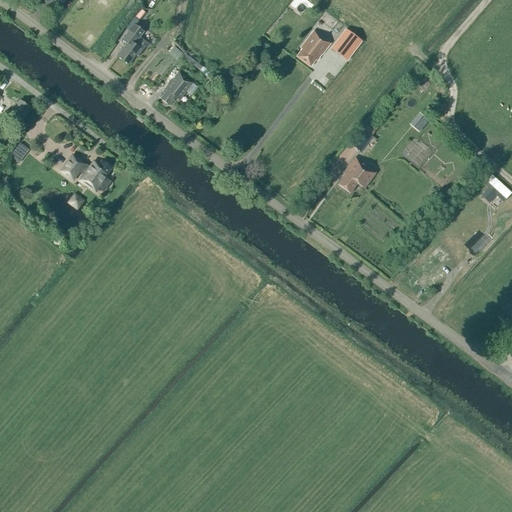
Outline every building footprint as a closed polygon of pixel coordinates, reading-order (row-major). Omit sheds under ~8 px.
[(299,14),(303,9),(294,2),(290,8),(299,14)] [(146,14),(140,10),(134,18),(139,22),(146,14)] [(309,23),(302,18),(297,24),(304,29),(309,23)] [(138,57),(148,43),(140,38),(144,32),(134,25),(122,41),(127,45),(117,57),(128,65),(135,55),(138,57)] [(361,42),(345,30),(331,49),(346,61),(361,42)] [(317,61),(320,58),(330,44),(313,31),(300,49),(302,50),(296,57),(310,68),(315,60),(317,61)] [(173,64),(182,54),(172,46),(163,56),(173,64)] [(179,101),(192,84),(179,73),(165,90),(167,91),(160,99),(169,106),(175,98),(179,101)] [(28,107),(20,102),(18,104),(16,102),(8,112),(9,113),(5,119),(16,127),(20,121),(21,121),(28,111),(26,110),(28,107)] [(424,127),(429,121),(419,113),(414,119),(424,127)] [(360,152),(372,137),(362,129),(350,145),(360,152)] [(29,150),(19,144),(10,157),(19,164),(29,150)] [(110,183),(105,179),(105,178),(104,178),(111,168),(102,161),(97,168),(92,164),(89,169),(84,166),(84,165),(72,156),(60,172),(72,181),(79,172),(84,176),(82,178),(97,189),(98,188),(103,192),(110,183)] [(364,189),(375,174),(360,163),(361,162),(355,158),(343,174),(345,175),(338,185),(350,194),(357,184),(364,189)] [(490,185),(499,193),(507,201),(511,196),(492,178),(487,183),(490,185)] [(499,193),(490,185),(480,196),(489,204),(499,193)] [(449,195),(441,187),(435,193),(443,201),(449,195)] [(77,209),(83,201),(75,195),(69,203),(77,209)] [(454,255),(452,253),(476,227),(466,217),(425,261),(438,273),(454,255)] [(492,242),(486,235),(471,249),(478,256),(492,242)] [(422,275),(411,289),(420,297),(431,282),(422,275)]
